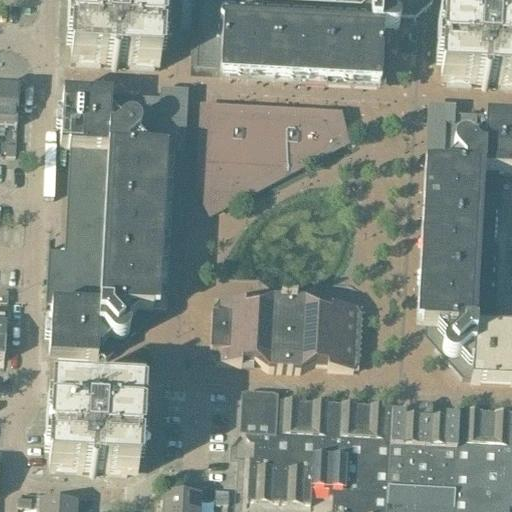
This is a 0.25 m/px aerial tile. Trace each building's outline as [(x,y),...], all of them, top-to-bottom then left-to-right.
[(163,35),(164,28),(166,29),(167,9),(162,9),(162,0),(73,0),(73,4),(68,3),(66,23),(68,23),(68,30),(66,30),(65,49),(70,50),(69,68),(110,70),(109,74),(110,75),(110,76),(111,77),(112,77),(114,77),(115,77),(116,76),(116,75),(117,74),(117,70),(158,73),(159,55),(164,55),(165,35),(163,35)] [(219,75),(223,2),(199,1),(195,74),(219,75)] [(379,93),(381,47),(381,42),(391,43),(391,34),(393,34),(394,33),(396,32),(397,31),(397,30),(398,28),(397,27),(397,25),(396,24),(395,23),(393,22),(392,22),(379,21),(379,11),(223,2),(219,75),(218,84),(379,93)] [(511,9),(492,9),(492,5),(491,4),(491,2),(490,2),(488,2),(487,2),(486,2),(485,3),(485,5),(484,8),(444,6),(443,23),(437,23),(436,43),(438,43),(437,50),(435,50),(434,69),(441,70),(440,87),(480,90),(480,94),(480,95),(481,96),(482,96),(483,97),(485,97),(486,96),(486,95),(487,94),(487,90),(511,91),(511,9)] [(0,129),(16,130),(18,93),(0,91),(0,129)] [(166,318),(174,156),(177,103),(62,97),(59,152),(69,153),(64,257),(49,256),(50,243),(49,242),(45,312),(46,312),(46,310),(51,311),(48,364),(96,366),(96,364),(105,364),(137,336),(128,326),(136,319),(136,316),(166,318)] [(511,333),(489,332),(493,246),(496,176),(511,176),(511,121),(435,117),(433,170),(425,331),(436,332),(436,336),(444,345),(443,346),(442,348),(441,350),(441,352),(441,354),(442,356),(443,358),(444,360),(445,361),(447,362),(449,363),(451,363),(453,363),(455,363),(457,362),(459,361),(468,372),(471,372),(471,386),(511,388),(511,333)] [(216,216),(340,151),(327,126),(208,120),(204,193),(216,216)] [(14,161),(15,149),(6,149),(5,161),(14,161)] [(359,363),(362,325),(360,325),(360,319),(358,319),(355,313),(355,312),(330,310),(330,315),(317,314),(303,305),(271,303),(257,311),(244,310),(244,306),(218,304),(218,306),(214,311),(213,311),(212,317),(211,317),(209,355),(210,355),(210,361),(215,362),(214,369),(240,370),(240,365),(254,366),(267,375),(299,377),(313,369),(326,370),(326,374),(352,376),(352,375),(356,369),(357,369),(358,363),(359,363)] [(52,394),(51,411),(46,411),(45,431),(47,431),(47,438),(44,438),(43,457),(48,458),(47,475),(73,476),(88,477),(88,481),(89,482),(89,483),(90,484),(92,484),(93,484),(94,484),(95,483),(95,482),(96,478),(99,478),(126,479),(137,480),(138,462),(143,463),(144,443),(141,443),(142,436),(144,436),(145,416),(140,416),(141,398),(131,398),(104,396),(100,396),(100,392),(100,391),(99,390),(99,389),(97,389),(96,389),(95,389),(94,390),(93,391),(93,392),(93,396),(78,395),(52,393),(52,394)] [(511,417),(488,416),(488,415),(487,415),(487,416),(458,414),(458,419),(445,418),(444,425),(431,424),(432,412),(428,408),(422,407),(418,411),(417,423),(404,422),(404,416),(391,415),(392,411),(364,409),(364,408),(362,408),(362,409),(335,408),(335,406),(333,406),(333,408),(306,406),(306,405),(304,405),(304,406),(277,405),(277,400),(240,398),(238,439),(244,439),(244,443),(248,448),(253,448),(252,462),(248,461),(246,505),(247,505),(247,504),(277,505),(277,507),(278,507),(279,506),(309,507),(309,509),(310,509),(311,492),(328,493),(327,501),(332,501),(331,511),(507,511),(508,510),(511,510),(511,417)] [(199,511),(200,498),(162,496),(161,511),(199,511)] [(227,509),(228,500),(216,499),(215,508),(227,509)] [(16,511),(28,511),(29,503),(17,502),(16,511)]
